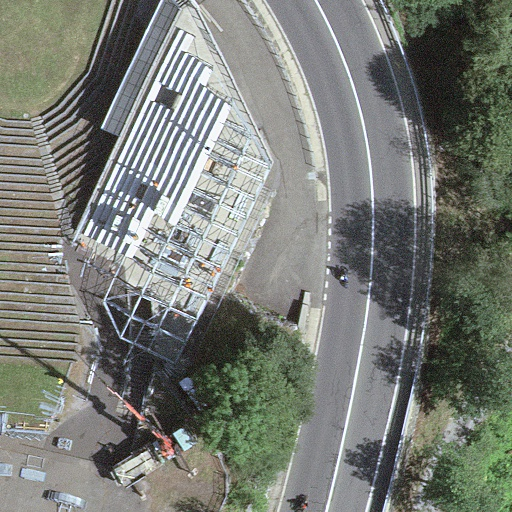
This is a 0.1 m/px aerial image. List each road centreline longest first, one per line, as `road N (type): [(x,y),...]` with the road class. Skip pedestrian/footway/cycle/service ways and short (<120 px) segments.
road 1 (primary): [(315,0),(347,66),(373,190),(363,343),(326,511)]
road 2 (track): [(418,511),(435,423),(481,343),(511,314)]
